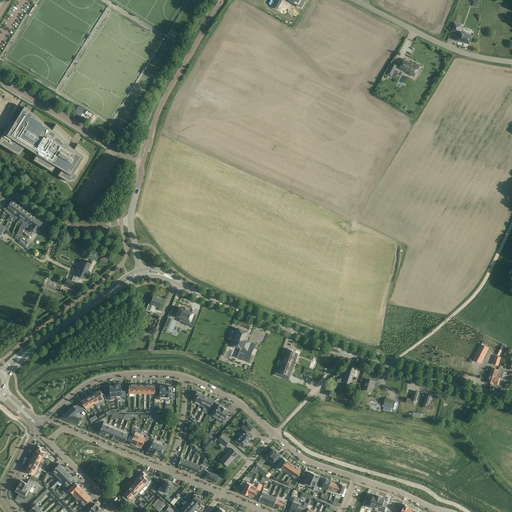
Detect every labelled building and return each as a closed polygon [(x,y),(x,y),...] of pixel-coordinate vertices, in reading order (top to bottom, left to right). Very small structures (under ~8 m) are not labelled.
[(273,0),(271,5),(277,9),(282,0),(273,0)] [(461,25),(454,23),(452,30),(459,33),(461,25)] [(465,33),(461,32),(458,40),(470,44),(473,36),(469,34),(469,33),(465,32),(465,33)] [(409,73),(414,76),(419,66),(414,64),(404,59),(400,68),(410,73),(409,73)] [(393,74),(397,66),(392,63),(388,72),(393,74)] [(79,105),(74,113),(80,117),(85,109),(79,105)] [(52,130),(24,106),(12,126),(9,124),(0,139),(0,144),(20,156),(25,147),(37,154),(33,160),(52,172),(56,166),(62,169),(58,175),(67,181),(68,182),(69,182),(71,182),(72,182),(74,182),(75,181),(76,181),(77,179),(78,178),(89,160),(89,159),(90,158),(90,157),(89,156),(89,155),(88,154),(88,153),(78,144),(74,150),(69,145),(72,139),(56,124),(52,130)] [(11,201),(7,207),(8,208),(7,209),(10,211),(10,213),(11,214),(13,211),(18,205),(11,201)] [(11,215),(8,218),(9,219),(11,220),(14,216),(17,218),(19,215),(19,216),(21,217),(25,211),(18,205),(13,211),(11,214),(11,215)] [(20,227),(17,234),(20,236),(21,236),(24,229),(26,226),(33,217),(25,211),(21,217),(19,220),(23,223),(20,227)] [(33,217),(26,226),(29,228),(31,230),(34,233),(35,233),(36,232),(37,229),(42,223),(33,217)] [(25,242),(20,238),(18,242),(26,248),(30,243),(26,240),(25,242)] [(101,256),(98,262),(105,265),(108,259),(101,256)] [(90,263),(83,260),(74,281),(66,278),(64,284),(78,290),(90,263)] [(162,300),(153,296),(150,303),(149,302),(146,310),(150,312),(153,304),(159,307),(162,300)] [(180,308),(177,316),(184,319),(183,323),(192,326),(195,319),(191,318),(193,313),(189,311),(188,311),(189,310),(185,308),(184,310),(180,308)] [(235,341),(233,345),(235,346),(235,347),(236,347),(237,347),(238,348),(238,347),(240,348),(239,351),(244,353),(242,360),(248,362),(250,357),(252,352),(256,343),(249,341),(249,342),(248,341),(247,341),(245,341),(246,340),(245,340),(244,340),(244,339),(246,332),(238,329),(236,335),(237,336),(235,340),(234,340),(235,341)] [(276,360),(280,349),(262,343),(258,353),(276,360)] [(489,348),(481,344),(473,359),(481,363),(489,348)] [(277,367),(274,375),(282,378),(283,374),(287,375),(291,362),(294,363),(297,357),(294,356),(295,352),(288,349),(287,351),(284,350),(282,355),(285,356),(280,368),(277,367)] [(501,357),(496,355),(493,364),(498,366),(501,357)] [(355,369),(347,366),(343,379),(340,378),(340,379),(339,380),(337,379),(336,383),(347,387),(348,383),(350,384),(355,369)] [(504,372),(492,368),(487,382),(497,385),(499,377),(502,378),(504,372)] [(280,392),(285,380),(264,372),(262,376),(251,372),(248,380),(280,392)] [(374,381),(365,378),(362,389),(371,392),(374,381)] [(120,384),(115,385),(116,396),(116,398),(126,397),(125,391),(122,391),(121,384),(120,384)] [(116,396),(115,385),(109,386),(110,393),(107,393),(108,400),(111,399),(111,397),(116,396)] [(165,399),(165,386),(160,386),(159,386),(159,393),(156,393),(156,399),(165,399)] [(167,386),(165,386),(165,399),(174,399),(174,393),(171,393),(171,387),(171,386),(170,386),(167,386)] [(335,388),(329,386),(326,394),(332,397),(335,388)] [(99,390),(94,393),(100,403),(105,400),(102,395),(104,394),(102,390),(100,391),(99,390)] [(407,398),(406,402),(415,405),(419,392),(415,391),(412,399),(408,398),(407,398)] [(199,405),(204,395),(197,392),(195,395),(197,396),(194,403),(199,405)] [(100,403),(94,393),(90,395),(94,403),(95,405),(100,403)] [(427,394),(423,407),(432,410),(433,406),(429,404),(431,396),(427,394)] [(94,403),(90,395),(86,398),(90,405),(94,403)] [(208,397),(204,395),(199,405),(204,407),(208,397)] [(204,407),(202,411),(207,414),(209,410),(213,399),(208,397),(204,407)] [(90,405),(86,398),(81,400),(86,410),(91,407),(90,405)] [(394,400),(386,398),(383,409),(391,411),(394,400)] [(64,418),(64,419),(67,420),(67,421),(70,422),(70,421),(74,423),(75,423),(75,424),(76,424),(79,425),(80,420),(79,420),(80,419),(75,416),(74,416),(73,416),(74,414),(74,415),(74,414),(75,414),(77,411),(77,410),(75,405),(72,408),(72,407),(72,408),(68,411),(67,412),(65,414),(65,413),(65,414),(64,415),(64,417),(64,418)] [(217,419),(224,407),(222,406),(222,407),(219,405),(215,410),(213,409),(209,414),(217,419)] [(226,409),(224,407),(217,419),(225,424),(228,418),(225,417),(229,411),(229,410),(229,411),(226,409)] [(149,417),(147,417),(143,428),(148,429),(149,429),(151,421),(161,421),(163,422),(164,422),(164,421),(164,415),(162,414),(149,414),(149,417)] [(104,435),(109,424),(104,421),(99,433),(104,435)] [(245,430),(236,441),(243,447),(252,437),(248,432),(249,430),(251,432),(254,428),(247,421),(243,425),(247,428),(245,430)] [(114,426),(109,424),(104,435),(109,437),(114,426)] [(119,428),(114,426),(109,437),(112,438),(112,439),(113,439),(114,439),(119,428)] [(124,430),(119,428),(114,439),(119,441),(124,430)] [(129,432),(124,430),(119,441),(124,443),(124,444),(129,432)] [(136,446),(141,433),(132,430),(130,436),(133,437),(130,443),(136,446)] [(149,437),(141,433),(136,446),(141,448),(144,442),(147,443),(149,437)] [(230,439),(222,433),(216,439),(220,443),(219,445),(222,448),(230,439)] [(154,454),(159,441),(151,438),(148,443),(151,445),(148,451),(149,451),(152,452),(152,453),(154,454)] [(210,438),(202,447),(206,450),(214,441),(210,438)] [(167,445),(159,441),(154,454),(156,454),(159,455),(159,456),(162,449),(165,450),(167,445)] [(38,446),(34,453),(42,457),(44,458),(47,453),(45,452),(46,450),(42,448),(38,446)] [(237,453),(231,448),(220,460),(226,465),(231,459),(232,460),(237,453)] [(272,449),(269,452),(267,454),(268,454),(266,456),(270,459),(268,461),(274,466),(281,458),(279,456),(279,455),(277,453),(275,450),(274,451),(272,449)] [(34,453),(32,457),(40,461),(42,457),(34,453)] [(32,457),(30,462),(37,466),(38,466),(40,467),(42,462),(40,461),(32,457)] [(183,468),(186,460),(181,458),(178,466),(183,468)] [(283,458),(276,468),(281,472),(282,470),(287,461),(288,461),(283,458)] [(191,462),(186,460),(183,468),(187,470),(191,462)] [(287,461),(282,470),(286,472),(292,464),(287,461)] [(30,462),(27,466),(37,471),(40,467),(38,466),(37,466),(30,462)] [(195,464),(191,462),(187,470),(192,472),(195,464)] [(54,476),(63,468),(59,464),(50,472),(54,476)] [(200,465),(195,464),(192,472),(196,474),(197,474),(200,466),(200,465)] [(292,464),(286,472),(290,475),(296,467),(292,464)] [(27,466),(25,471),(35,476),(37,471),(27,466)] [(218,480),(220,477),(219,477),(219,476),(207,471),(207,472),(204,470),(206,467),(202,466),(200,472),(203,473),(206,474),(205,477),(216,482),(217,480),(218,480)] [(296,467),(290,475),(296,479),(301,470),(296,467)] [(67,471),(63,468),(54,476),(58,480),(67,471)] [(71,475),(67,471),(58,480),(62,484),(71,475)] [(143,472),(137,478),(146,485),(149,481),(151,480),(145,475),(143,472)] [(302,478),(299,483),(303,485),(303,484),(309,486),(309,484),(313,474),(308,472),(305,479),(302,478)] [(313,474),(309,484),(314,486),(313,489),(316,491),(319,485),(316,483),(319,476),(313,474)] [(75,479),(71,475),(62,484),(66,488),(75,479)] [(146,485),(137,478),(134,482),(142,489),(146,485)] [(324,478),(321,487),(326,489),(327,489),(329,481),(330,481),(330,480),(324,478)] [(20,480),(18,485),(29,491),(34,483),(28,480),(26,483),(20,480)] [(171,483),(171,482),(168,481),(168,482),(165,480),(165,481),(162,487),(160,486),(159,486),(160,486),(158,491),(157,491),(163,493),(163,492),(168,494),(168,493),(169,490),(170,491),(170,490),(171,487),(170,487),(172,484),(172,483),(171,483)] [(243,481),(239,485),(240,485),(244,487),(242,493),(247,495),(252,484),(247,481),(246,482),(243,481)] [(326,489),(326,491),(331,493),(334,482),(330,481),(329,481),(327,489),(326,489)] [(142,489),(134,482),(131,485),(139,493),(142,489)] [(334,482),(331,493),(336,494),(339,484),(334,482)] [(71,495),(79,487),(75,483),(67,491),(71,495)] [(252,484),(247,495),(248,495),(249,495),(248,496),(251,498),(252,497),(253,497),(256,489),(260,491),(262,485),(259,483),(258,485),(252,483),(252,484)] [(339,484),(336,494),(343,497),(346,489),(344,488),(345,485),(339,483),(339,484)] [(29,491),(18,485),(17,486),(15,489),(16,489),(15,491),(19,493),(17,496),(24,500),(26,497),(27,497),(29,491)] [(139,493),(131,485),(127,489),(135,497),(139,493)] [(83,490),(79,487),(71,495),(75,499),(77,498),(76,497),(83,490)] [(135,497),(127,489),(124,493),(124,494),(122,497),(125,500),(128,497),(132,501),(135,497)] [(87,494),(83,490),(76,497),(77,498),(80,501),(87,494)] [(261,493),(258,500),(259,500),(263,502),(267,494),(268,492),(263,490),(261,493)] [(80,501),(78,503),(82,507),(91,498),(87,494),(80,501)] [(194,494),(190,498),(192,500),(192,499),(199,505),(202,501),(202,500),(202,499),(199,497),(198,498),(196,496),(196,495),(194,494)] [(267,494),(263,502),(268,504),(271,496),(267,494)] [(368,500),(366,506),(375,509),(379,496),(376,495),(373,495),(372,498),(371,501),(368,500)] [(271,496),(268,504),(273,506),(276,498),(271,496)] [(276,498),(273,506),(277,508),(282,498),(277,496),(276,498)] [(379,496),(375,509),(384,511),(386,506),(383,505),(384,502),(385,498),(383,498),(383,497),(379,496)] [(158,511),(165,503),(158,497),(152,505),(158,511)] [(290,507),(288,511),(294,511),(298,502),(293,500),(294,498),(291,497),(288,503),(291,504),(290,507)] [(282,498),(277,508),(282,510),(283,510),(287,500),(282,498)] [(189,503),(195,509),(199,505),(192,499),(192,500),(189,503)] [(184,500),(181,503),(184,506),(191,511),(192,511),(195,509),(189,503),(187,502),(184,500)] [(298,502),(294,511),(300,511),(302,508),(305,510),(308,504),(304,502),(304,504),(298,502)] [(84,511),(94,511),(99,508),(95,503),(90,508),(88,506),(83,511),(84,511)]
